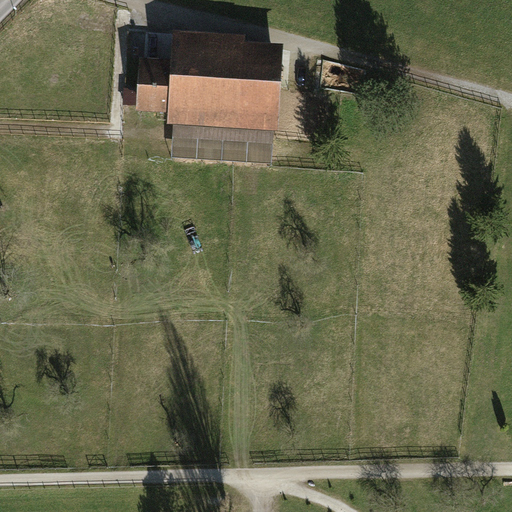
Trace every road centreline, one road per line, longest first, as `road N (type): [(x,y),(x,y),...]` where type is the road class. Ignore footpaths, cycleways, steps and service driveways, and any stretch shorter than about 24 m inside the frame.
road 1 (track): [(511,476),(0,483)]
road 2 (track): [(137,0),(511,107)]
